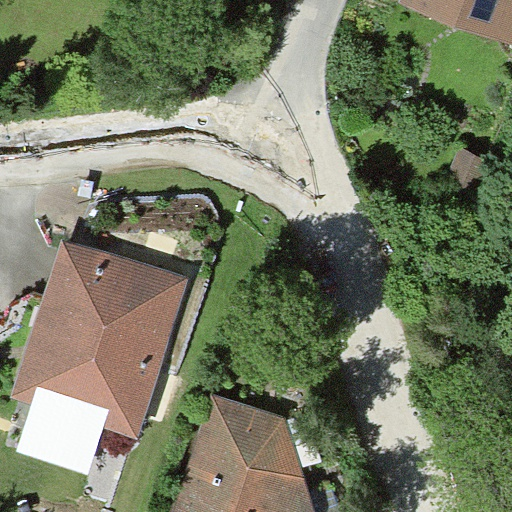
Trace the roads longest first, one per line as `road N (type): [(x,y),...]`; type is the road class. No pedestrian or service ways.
road 1 (tertiary): [(421,511),(338,230),(308,186),(264,151)]
road 2 (tertiary): [(264,151),(174,134),(0,151)]
road 3 (residential): [(324,0),(264,151)]
